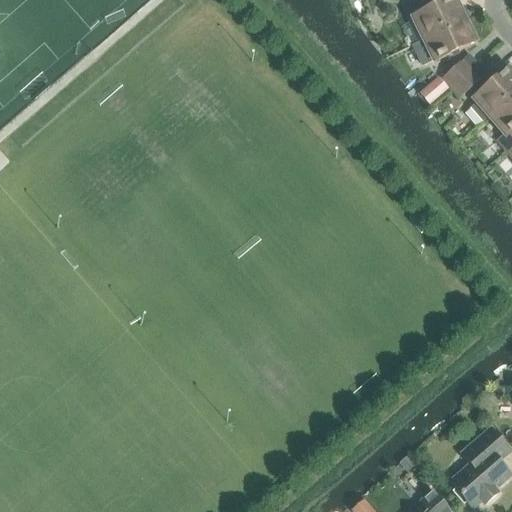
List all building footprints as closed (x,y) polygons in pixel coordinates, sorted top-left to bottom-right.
[(414,20),(424,41),(464,22),(454,2),(451,4),(450,2),(414,20)] [(412,47),(411,48),(421,67),(434,61),(437,60),(438,61),(453,54),(474,44),(464,22),(424,41),(412,47)] [(442,80),(451,90),(472,71),(464,61),(442,80)] [(472,71),(451,90),(459,100),(481,81),(472,71)] [(477,104),(470,110),(482,124),(489,118),(490,119),(511,100),(511,77),(509,74),(506,76),(505,75),(475,101),(477,104)] [(439,80),(419,97),(429,109),(449,91),(439,80)] [(511,100),(490,119),(504,135),(496,143),(507,154),(511,149),(511,100)] [(509,479),(496,464),(508,454),(489,432),(460,457),(469,468),(450,484),(472,510),(481,503),(484,507),(498,495),(494,491),(509,479)] [(410,464),(404,469),(408,472),(414,467),(410,464)] [(410,511),(448,511),(432,493),(410,511)] [(351,511),(373,511),(364,500),(351,511)]
